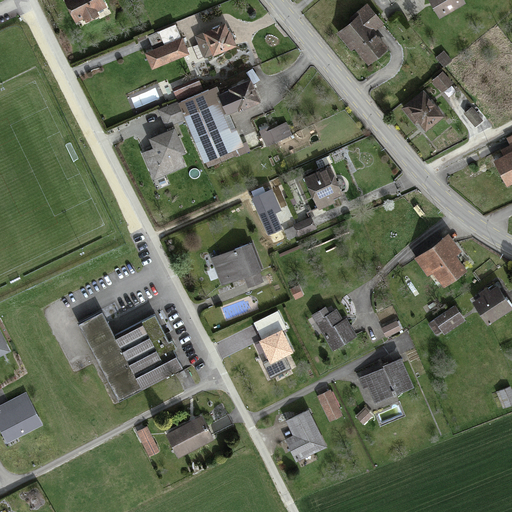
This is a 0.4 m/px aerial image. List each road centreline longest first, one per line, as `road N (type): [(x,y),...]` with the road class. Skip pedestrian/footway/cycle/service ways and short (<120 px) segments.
road 1 (residential): [(293,511),(23,0)]
road 2 (primary): [(511,246),(437,190),(274,0)]
